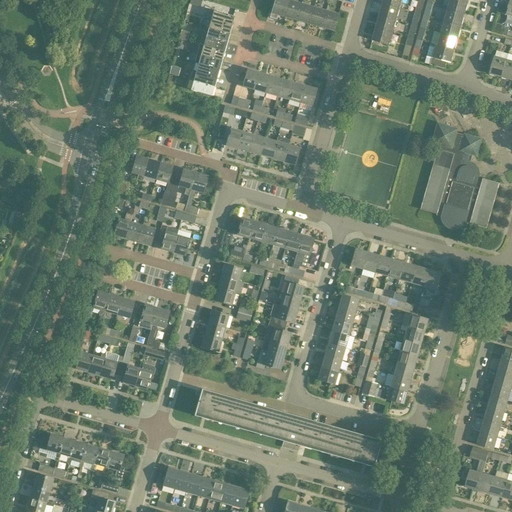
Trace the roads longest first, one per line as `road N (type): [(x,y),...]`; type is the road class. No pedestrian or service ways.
road 1 (residential): [(416,431),(300,395),(296,382),(343,222)]
road 2 (residential): [(439,508),(505,266)]
road 3 (residential): [(201,275),(122,253),(111,260),(112,276),(126,284),(195,303)]
road 4 (tertiary): [(0,400),(71,228)]
road 5 (residential): [(416,431),(467,256)]
road 6 (residential): [(339,78),(303,210)]
road 7 (residential): [(158,430),(195,303)]
road 8 (residential): [(467,256),(343,222)]
road 9 (residential): [(279,465),(158,430)]
road 10 (residential): [(398,499),(279,465)]
road 11 (residential): [(348,49),(467,82)]
